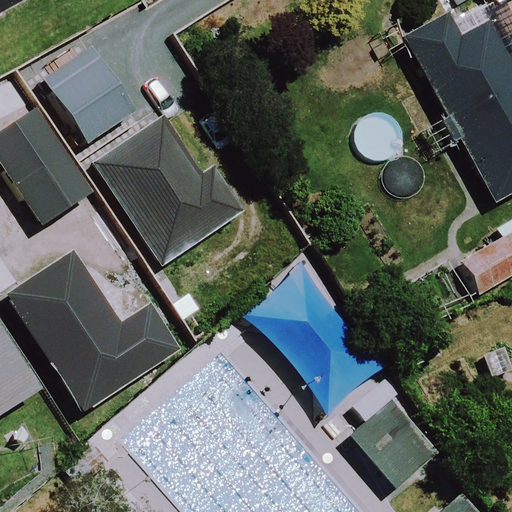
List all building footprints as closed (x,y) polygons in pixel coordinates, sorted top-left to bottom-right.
[(0,0),(0,12),(24,0),(0,0)] [(442,20),(384,51),(441,158),(455,151),(486,208),(511,194),(511,58),(488,13),(449,33),(442,20)] [(0,195),(20,185),(0,148),(0,195)] [(511,279),(511,225),(491,237),(496,246),(453,270),(471,302),(511,279)] [(97,379),(69,394),(85,422),(113,406),(97,379)] [(429,460),(373,387),(341,411),(356,431),(339,444),(380,497),(429,460)] [(466,511),(458,501),(443,511),(466,511)]
